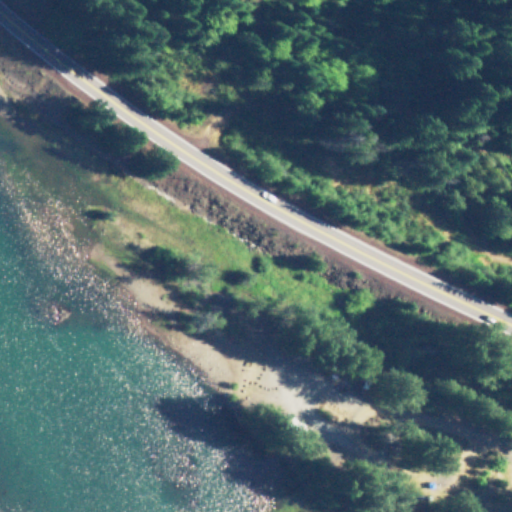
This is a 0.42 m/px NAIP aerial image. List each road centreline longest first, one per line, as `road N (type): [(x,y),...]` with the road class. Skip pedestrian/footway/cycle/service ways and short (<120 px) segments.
road 1 (trunk): [(136,123),(288,217),(511,330)]
road 2 (track): [(511,160),(392,110),(300,93),(244,99),(189,157)]
road 3 (trunk): [(0,18),(136,123)]
